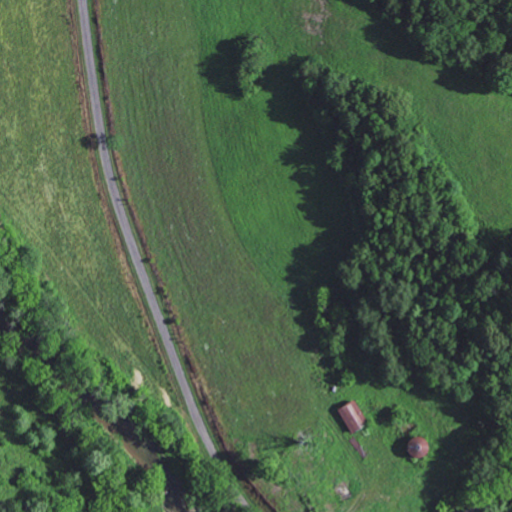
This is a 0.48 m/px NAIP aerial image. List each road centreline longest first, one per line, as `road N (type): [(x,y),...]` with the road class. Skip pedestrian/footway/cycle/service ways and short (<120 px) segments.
road 1 (residential): [(212,449),(122,217),(84,0)]
road 2 (residential): [(511,432),(376,355),(220,329),(168,343)]
road 3 (residential): [(0,501),(113,494),(212,449)]
